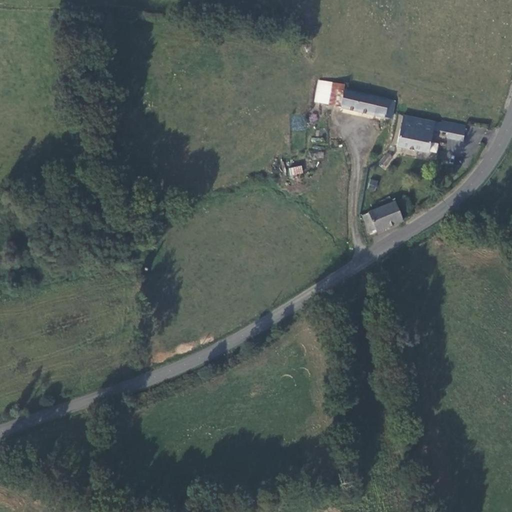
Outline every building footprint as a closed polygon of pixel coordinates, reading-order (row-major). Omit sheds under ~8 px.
[(340,106),(341,103),(344,87),(318,81),(314,100),(340,106)] [(390,118),(394,99),(345,87),(344,87),(341,103),(340,106),(390,118)] [(432,129),(433,122),(405,116),(398,147),(426,153),(432,129)] [(466,129),(433,122),(432,129),(448,133),(447,137),(464,140),(466,129)] [(385,166),(392,158),(387,155),(380,163),(385,166)] [(290,176),(303,173),(302,165),(288,168),(290,176)] [(369,179),(367,189),(375,191),(377,181),(369,179)] [(372,234),(404,221),(396,202),(365,215),(372,234)]
